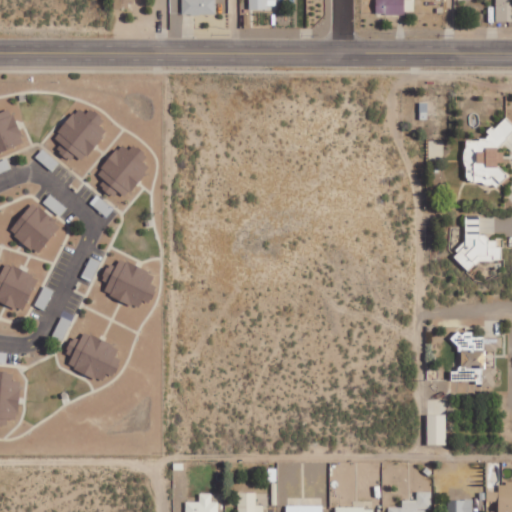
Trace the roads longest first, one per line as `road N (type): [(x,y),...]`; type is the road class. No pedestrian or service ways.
road 1 (residential): [(0,56),(511,54)]
road 2 (residential): [(163,511),(166,56)]
